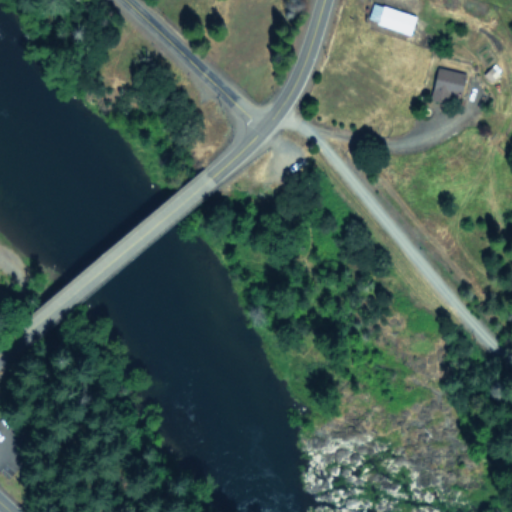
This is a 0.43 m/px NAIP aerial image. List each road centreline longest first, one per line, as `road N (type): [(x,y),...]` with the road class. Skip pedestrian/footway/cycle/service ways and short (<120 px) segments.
road 1 (residential): [(511,348),(307,130),(275,108)]
road 2 (tertiary): [(36,317),(209,174)]
road 3 (residential): [(258,129),(122,0)]
road 4 (tertiary): [(258,129),(300,68),(322,0)]
